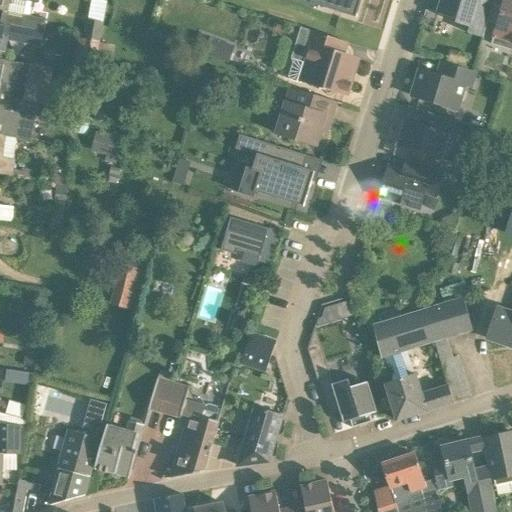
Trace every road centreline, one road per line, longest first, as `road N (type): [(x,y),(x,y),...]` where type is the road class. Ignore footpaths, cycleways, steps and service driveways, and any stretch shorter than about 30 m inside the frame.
road 1 (residential): [(314,456),(291,349),(328,230),(342,223),(410,0)]
road 2 (residential): [(60,511),(314,456)]
road 3 (residential): [(331,451),(511,394)]
